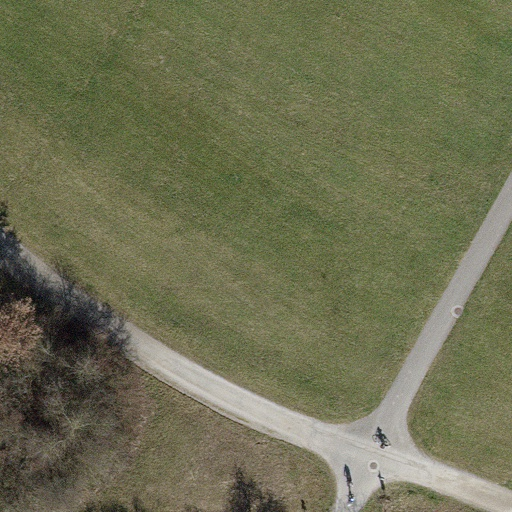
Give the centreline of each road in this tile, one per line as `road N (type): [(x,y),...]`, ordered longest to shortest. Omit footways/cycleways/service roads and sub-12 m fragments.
road 1 (track): [(0,246),(169,369),(368,457)]
road 2 (track): [(368,457),(511,206)]
road 3 (track): [(368,457),(511,506)]
